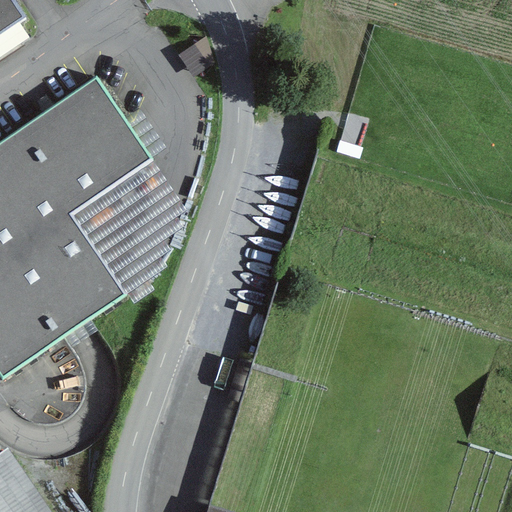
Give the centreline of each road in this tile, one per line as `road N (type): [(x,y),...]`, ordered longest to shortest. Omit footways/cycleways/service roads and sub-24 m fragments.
road 1 (unclassified): [(211,0),(236,79),(237,131),(219,204),(135,433),(120,511)]
road 2 (residential): [(116,0),(0,84)]
